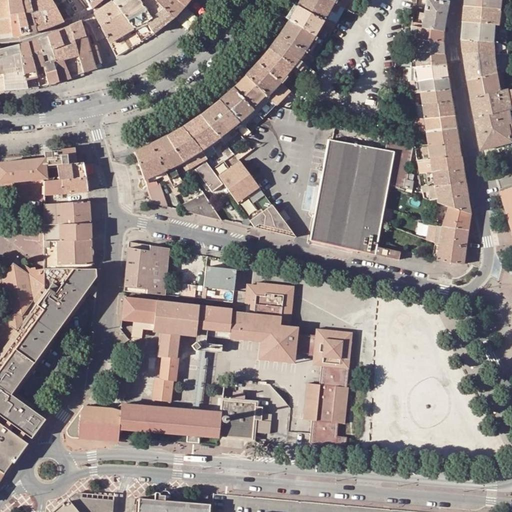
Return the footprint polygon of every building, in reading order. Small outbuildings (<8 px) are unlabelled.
[(0,0),(0,38),(13,37),(10,15),(8,0),(0,0)] [(8,0),(10,15),(17,14),(21,36),(30,34),(21,0),(8,0)] [(38,0),(21,0),(30,34),(47,28),(38,0)] [(63,22),(50,0),(38,0),(47,28),(63,22)] [(86,0),(91,8),(102,0),(86,0)] [(144,8),(141,2),(139,0),(113,0),(112,1),(127,20),(132,27),(137,34),(141,41),(154,34),(146,23),(153,18),(144,8)] [(143,0),(141,2),(144,8),(153,18),(146,23),(154,34),(175,17),(185,7),(177,0),(143,0)] [(343,9),(332,4),(325,0),(300,0),(296,7),(322,22),(333,28),(335,24),(343,9)] [(325,0),(332,4),(343,9),(348,0),(325,0)] [(353,14),(359,0),(348,0),(343,9),(353,14)] [(421,25),(420,28),(442,32),(447,2),(435,0),(424,0),(423,14),(418,13),(417,20),(422,21),(421,25)] [(465,0),(465,7),(501,10),(501,0),(465,0)] [(112,1),(94,13),(116,56),(141,41),(137,34),(132,27),(127,20),(112,1)] [(296,7),(288,21),(313,37),(322,42),(324,43),(331,31),(333,28),(322,22),(296,7)] [(496,26),(499,26),(501,10),(465,7),(463,24),(496,26)] [(499,26),(507,27),(508,10),(501,10),(499,26)] [(17,14),(10,15),(13,37),(21,36),(17,14)] [(288,21),(278,36),(304,53),(312,58),(314,59),(324,43),(322,42),(313,37),(288,21)] [(69,26),(74,40),(85,36),(81,22),(69,26)] [(462,40),(494,42),(495,33),(496,26),(463,24),(462,40)] [(84,73),(74,40),(69,26),(58,31),(63,45),(51,50),(55,62),(63,59),(71,77),(84,73)] [(420,28),(416,27),(415,38),(442,43),(442,32),(420,28)] [(47,37),(51,50),(63,45),(58,31),(47,37)] [(85,36),(74,40),(84,73),(102,67),(96,44),(89,46),(85,36)] [(277,37),(273,42),(298,60),(305,64),(308,67),(311,63),(314,59),(312,58),(304,53),(278,36),(277,37)] [(55,62),(51,50),(47,37),(37,40),(48,85),(59,81),(53,62),(55,62)] [(442,43),(415,38),(411,38),(411,52),(415,52),(442,54),(442,43)] [(39,87),(48,85),(37,40),(28,43),(39,87)] [(462,40),(463,53),(495,54),(501,55),(500,42),(494,42),(462,40)] [(292,66),(300,72),(303,74),(308,67),(305,64),(298,60),(273,42),(268,49),(292,66)] [(27,88),(39,87),(28,43),(18,45),(27,88)] [(18,89),(27,88),(18,45),(0,50),(0,51),(3,90),(18,89)] [(268,49),(257,63),(280,83),(284,87),(289,91),(303,74),(300,72),(292,66),(268,49)] [(415,67),(444,66),(442,54),(415,52),(411,52),(410,68),(415,67)] [(463,53),(468,81),(497,73),(496,65),(495,54),(463,53)] [(63,59),(55,62),(53,62),(59,81),(71,77),(63,59)] [(289,91),(284,87),(280,83),(257,63),(245,77),(266,97),(266,98),(270,101),(275,106),(289,91)] [(447,79),(444,66),(415,67),(410,68),(410,81),(417,81),(447,79)] [(308,67),(303,74),(311,80),(316,73),(308,67)] [(471,99),(501,92),(498,77),(503,76),(502,72),(497,73),(468,81),(471,99)] [(303,74),(289,91),(297,98),(311,80),(303,74)] [(245,77),(238,82),(260,104),(268,113),(275,106),(270,101),(266,98),(266,97),(245,77)] [(417,81),(418,86),(419,93),(448,90),(447,79),(417,81)] [(253,110),(257,115),(262,120),(268,113),(260,104),(238,82),(232,88),(253,110)] [(219,101),(240,122),(247,116),(251,120),(257,115),(253,110),(232,88),(219,101)] [(448,90),(419,93),(410,94),(410,106),(415,106),(421,105),(451,103),(448,90)] [(509,125),(511,124),(509,111),(511,110),(508,90),(505,90),(501,92),(471,99),(475,120),(477,133),(509,125)] [(224,144),(234,136),(230,130),(234,127),(238,132),(244,138),(249,132),(244,127),(240,122),(219,101),(199,116),(220,138),(224,144)] [(421,105),(415,106),(410,106),(410,119),(417,119),(423,118),(453,117),(451,103),(421,105)] [(257,115),(251,120),(256,126),(262,120),(257,115)] [(199,116),(191,122),(210,145),(220,138),(199,116)] [(251,120),(247,116),(240,122),(244,127),(251,120)] [(417,119),(418,125),(424,124),(425,132),(455,129),(453,117),(423,118),(417,119)] [(201,151),(206,159),(213,154),(215,152),(210,145),(191,122),(182,128),(201,151)] [(477,133),(480,150),(511,141),(511,124),(509,125),(477,133)] [(234,127),(230,130),(234,136),(238,132),(234,127)] [(182,128),(167,137),(183,162),(188,170),(206,159),(201,151),(182,128)] [(457,143),(455,129),(425,132),(428,146),(457,143)] [(421,146),(428,146),(425,132),(419,132),(421,146)] [(173,178),(178,176),(174,167),(181,164),(185,172),(188,170),(183,162),(167,137),(151,144),(164,172),(169,180),(172,187),(176,185),(173,178)] [(386,138),(383,150),(393,151),(396,139),(386,138)] [(398,260),(400,252),(376,247),(377,240),(380,222),(383,205),(387,187),(387,185),(403,189),(411,190),(413,181),(405,180),(413,143),(396,139),(393,151),(383,150),(328,140),(309,240),(375,255),(398,260)] [(460,155),(457,143),(428,146),(421,146),(423,159),(430,159),(460,155)] [(157,186),(155,180),(154,177),(161,173),(163,177),(166,182),(169,180),(164,172),(151,144),(134,153),(144,181),(148,190),(152,204),(167,208),(159,185),(157,186)] [(421,159),(423,159),(421,146),(415,147),(417,160),(421,159)] [(69,150),(60,151),(60,152),(61,164),(47,165),(46,158),(45,158),(46,168),(55,167),(56,178),(56,180),(58,180),(57,167),(56,165),(73,163),(72,155),(72,153),(71,151),(69,150)] [(234,156),(231,152),(230,151),(220,158),(224,163),(234,156)] [(60,152),(44,153),(45,158),(46,158),(47,165),(61,164),(60,152)] [(220,158),(215,152),(213,154),(221,165),(224,163),(220,158)] [(84,162),(82,154),(72,155),(73,163),(84,162)] [(430,159),(432,172),(462,168),(460,155),(430,159)] [(0,183),(46,179),(47,179),(56,178),(55,167),(46,168),(45,158),(6,162),(4,163),(0,162),(0,183)] [(423,159),(421,159),(417,160),(419,173),(422,173),(426,173),(432,172),(430,159),(423,159)] [(210,190),(221,182),(206,161),(195,169),(210,190)] [(56,165),(57,167),(58,180),(61,180),(68,179),(86,177),(86,176),(87,176),(84,162),(73,163),(56,165)] [(229,170),(249,197),(259,190),(239,163),(229,170)] [(181,164),(174,167),(178,176),(185,172),(181,164)] [(464,182),(462,168),(432,172),(434,185),(464,182)] [(219,177),(239,205),(249,197),(229,170),(219,177)] [(428,186),(434,185),(432,172),(426,173),(428,186)] [(88,192),(86,177),(68,179),(70,194),(88,192)] [(66,194),(70,194),(68,179),(61,180),(61,185),(65,185),(66,194)] [(44,196),(66,194),(65,185),(61,185),(61,180),(58,180),(56,180),(46,181),(44,182),(44,196)] [(467,197),(464,182),(434,185),(428,186),(421,186),(423,199),(429,201),(430,200),(436,200),(467,197)] [(511,188),(500,192),(511,231),(511,188)] [(203,194),(190,201),(197,215),(220,221),(219,219),(203,194)] [(470,214),(467,197),(436,200),(437,203),(448,207),(470,214)] [(184,212),(197,215),(190,201),(181,205),(184,212)] [(89,202),(56,204),(44,204),(44,225),(57,225),(60,225),(90,224),(89,202)] [(271,206),(261,214),(275,233),(295,237),(271,206)] [(470,214),(448,207),(441,226),(468,230),(470,214)] [(390,223),(392,215),(384,213),(382,221),(390,223)] [(256,229),(275,233),(261,214),(251,221),(255,228),(256,229)] [(60,225),(57,225),(44,225),(44,231),(44,240),(57,240),(60,240),(91,240),(90,224),(60,225)] [(441,226),(434,224),(431,241),(434,242),(434,243),(439,243),(441,226)] [(439,243),(465,247),(468,230),(441,226),(439,243)] [(44,266),(58,266),(92,265),(91,240),(60,240),(57,240),(44,240),(44,266)] [(130,242),(125,286),(148,288),(147,294),(165,296),(169,249),(130,242)] [(434,243),(433,248),(438,248),(436,260),(462,264),(463,264),(465,247),(439,243),(434,243)] [(35,269),(30,270),(20,263),(17,266),(13,263),(2,279),(0,279),(2,288),(44,290),(44,288),(44,270),(35,271),(35,269)] [(234,290),(236,270),(206,267),(204,287),(234,290)] [(46,291),(36,304),(17,331),(0,354),(0,415),(7,421),(11,424),(21,431),(25,434),(31,438),(44,419),(48,414),(38,408),(35,412),(10,395),(33,363),(54,334),(89,285),(95,277),(95,269),(92,269),(72,269),(44,270),(44,288),(44,290),(46,291)] [(256,281),(257,285),(266,286),(266,283),(280,285),(279,293),(288,294),(289,284),(256,281)] [(320,336),(320,328),(311,327),(310,336),(293,335),(284,334),(285,324),(288,294),(279,293),(280,285),(266,283),(266,286),(257,285),(248,284),(246,303),(251,303),(259,304),(259,309),(255,309),(255,313),(250,312),(232,311),(231,327),(239,328),(239,331),(246,331),(247,329),(252,329),(251,331),(271,333),(269,351),(296,353),(314,355),(323,365),(321,384),(312,383),(309,419),(314,420),(312,433),(311,441),(314,444),(333,446),(335,444),(345,444),(345,435),(336,434),(337,421),(342,422),(346,370),(348,357),(343,357),(344,350),(340,350),(338,347),(330,346),(320,336)] [(17,331),(36,304),(46,291),(44,290),(2,288),(5,306),(6,305),(14,311),(9,318),(7,318),(8,328),(11,327),(17,331)] [(232,311),(233,309),(124,298),(122,320),(132,321),(141,322),(153,323),(153,331),(161,331),(159,355),(163,356),(162,365),(177,366),(180,334),(197,335),(197,328),(207,329),(229,331),(231,331),(231,327),(232,311)] [(251,303),(250,312),(255,313),(255,309),(259,309),(259,304),(251,303)] [(139,337),(141,322),(132,321),(131,337),(139,337)] [(294,325),(285,324),(284,334),(293,335),(294,325)] [(296,362),(296,353),(269,351),(271,333),(251,331),(252,329),(247,329),(246,331),(239,331),(239,328),(231,327),(231,331),(229,331),(229,338),(260,341),(259,359),(296,362)] [(197,341),(201,346),(197,350),(199,350),(194,411),(200,411),(207,336),(207,329),(197,328),(197,335),(197,341)] [(350,331),(320,328),(320,336),(330,346),(338,347),(340,350),(344,350),(343,357),(348,357),(350,331)] [(229,338),(229,331),(207,329),(207,336),(229,338)] [(192,345),(197,350),(201,346),(197,341),(192,345)] [(314,364),(323,365),(314,355),(314,364)] [(176,380),(177,366),(162,365),(161,378),(156,377),(154,400),(172,402),(174,380),(176,380)] [(53,391),(55,393),(57,394),(73,372),(69,369),(53,391)] [(115,382),(124,382),(123,394),(128,394),(130,378),(116,377),(115,382)] [(123,394),(124,382),(115,382),(113,393),(123,394)] [(227,400),(239,401),(239,390),(240,389),(227,388),(227,400)] [(239,390),(239,401),(249,402),(250,391),(239,390)] [(56,402),(58,400),(60,397),(57,394),(55,393),(51,399),(56,402)] [(257,402),(249,402),(239,401),(227,400),(223,399),(222,413),(221,419),(219,436),(253,439),(253,432),(270,434),(270,422),(255,421),(255,419),(262,420),(263,406),(257,406),(257,402)] [(221,419),(222,413),(200,411),(194,411),(121,404),(109,408),(121,410),(221,419)] [(119,429),(121,410),(109,408),(107,408),(84,406),(66,430),(67,433),(69,435),(74,437),(91,439),(93,439),(118,441),(119,429)] [(121,410),(119,429),(189,434),(200,435),(219,436),(221,419),(121,410)] [(0,424),(0,463),(8,468),(26,443),(21,440),(17,437),(7,429),(3,427),(0,424)] [(200,444),(200,435),(189,434),(188,443),(200,444)] [(208,511),(209,504),(179,501),(169,501),(170,495),(170,492),(164,490),(161,492),(160,496),(160,493),(155,492),(155,499),(140,498),(139,501),(139,505),(138,511),(208,511)] [(71,501),(76,500),(82,496),(82,494),(81,492),(77,491),(69,498),(71,501)] [(112,511),(113,511),(114,499),(109,498),(82,496),(76,500),(71,501),(65,505),(63,503),(52,511),(112,511)]
